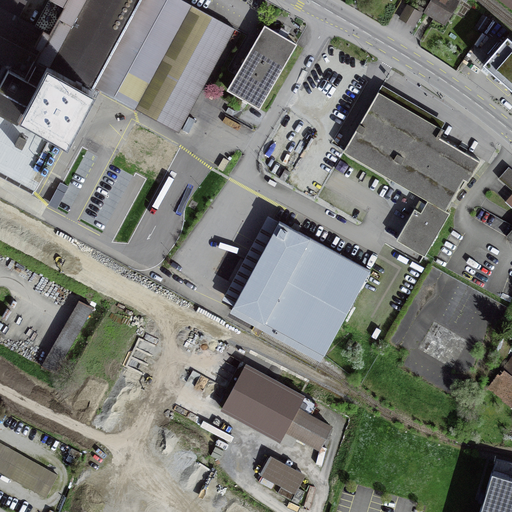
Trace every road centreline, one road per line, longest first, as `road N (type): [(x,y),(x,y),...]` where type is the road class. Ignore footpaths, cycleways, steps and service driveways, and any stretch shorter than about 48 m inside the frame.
road 1 (primary): [(304,0),(391,47),(511,132)]
road 2 (unknown): [(252,163),(184,266)]
